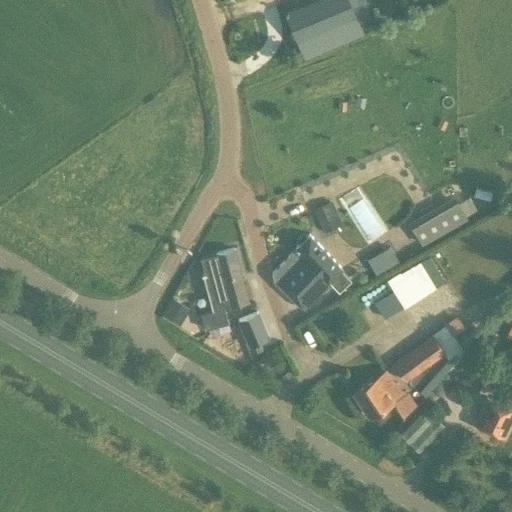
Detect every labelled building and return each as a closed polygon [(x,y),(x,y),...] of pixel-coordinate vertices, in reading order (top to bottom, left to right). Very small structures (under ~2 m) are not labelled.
[(348,0),(311,0),(284,12),(303,58),(363,34),(348,0)] [(421,245),(467,218),(454,195),(408,222),(421,245)] [(315,208),(324,232),(334,228),(342,225),(332,201),(315,208)] [(296,240),(299,244),(271,272),(273,280),(303,309),(328,284),(326,282),(327,280),(339,292),(351,280),(340,267),(315,242),(308,235),(307,236),(304,233),(296,240)] [(248,301),(234,248),(214,253),(214,254),(199,258),(207,287),(222,283),(229,306),(248,301)] [(375,276),(391,265),(393,266),(397,263),(386,248),(365,262),(375,276)] [(188,307),(173,297),(164,313),(179,323),(188,307)] [(231,328),(225,311),(205,317),(212,335),(231,328)] [(269,337),(258,311),(236,320),(247,346),(269,337)] [(457,314),(434,325),(448,353),(460,347),(452,331),(463,326),(457,314)] [(405,381),(444,353),(431,333),(426,337),(391,362),(405,381)] [(393,382),(385,369),(352,390),(369,416),(393,401),(384,387),(393,382)] [(481,428),(497,436),(504,439),(511,420),(511,409),(485,397),(473,424),(481,428)] [(418,452),(444,425),(427,410),(401,437),(418,452)]
